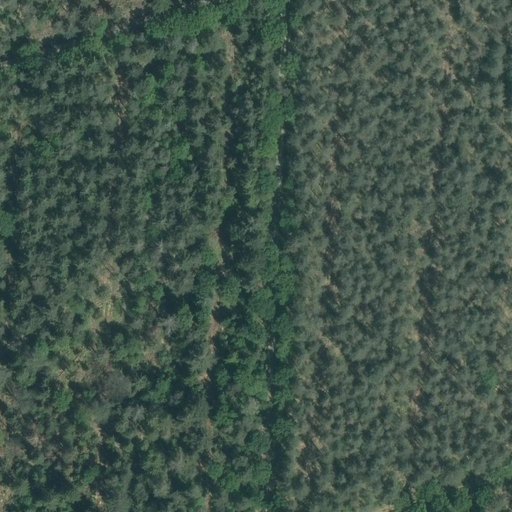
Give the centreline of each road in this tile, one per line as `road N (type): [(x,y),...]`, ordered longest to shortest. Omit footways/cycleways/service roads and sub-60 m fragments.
road 1 (track): [(0,352),(87,305),(270,254)]
road 2 (track): [(279,0),(270,254)]
road 3 (track): [(229,0),(0,70)]
road 4 (track): [(511,251),(493,330),(485,470)]
road 5 (track): [(270,254),(263,454)]
road 6 (track): [(511,0),(498,99),(511,175)]
road 7 (track): [(349,511),(511,462)]
